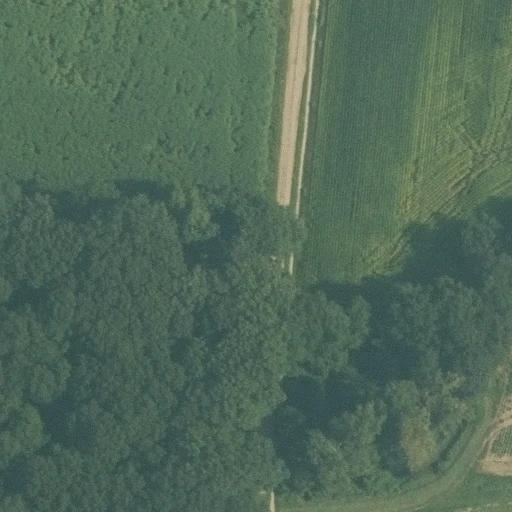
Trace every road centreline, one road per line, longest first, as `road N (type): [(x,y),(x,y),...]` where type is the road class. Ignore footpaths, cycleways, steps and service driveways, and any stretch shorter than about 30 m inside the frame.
road 1 (track): [(310,0),(267,511)]
road 2 (track): [(278,324),(149,280),(0,278)]
